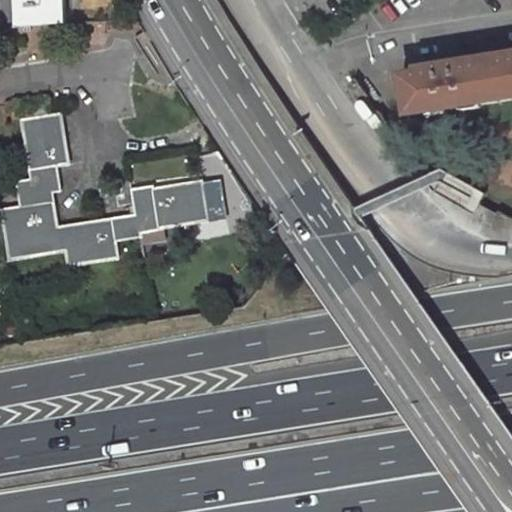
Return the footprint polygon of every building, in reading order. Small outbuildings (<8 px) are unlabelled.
[(67,0),(19,0),(21,27),(69,25),(67,0)] [(511,52),(502,54),(502,58),(476,62),(474,59),(454,62),(453,58),(439,60),(439,64),(414,68),(415,72),(401,74),(409,114),(511,97),(511,52)] [(63,121),(26,126),(27,133),(36,186),(20,188),(23,212),(5,215),(13,262),(68,254),(70,269),(121,260),(119,245),(143,241),(143,235),(140,220),(138,221),(63,232),(57,198),(64,197),(60,172),(71,170),(63,121)] [(210,181),(212,216),(227,215),(224,180),(210,181)] [(156,190),(134,193),(138,221),(140,220),(143,235),(211,225),(205,187),(157,194),(156,190)]
